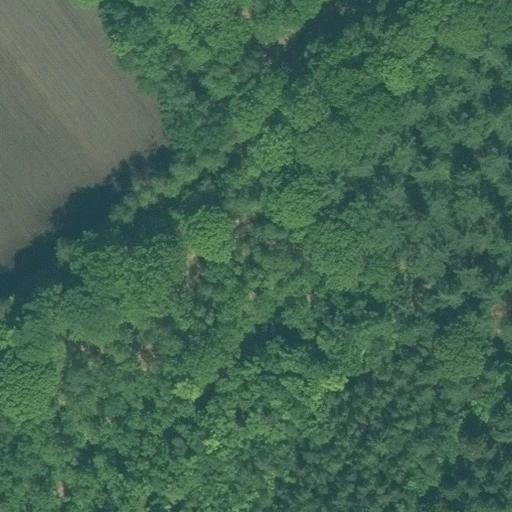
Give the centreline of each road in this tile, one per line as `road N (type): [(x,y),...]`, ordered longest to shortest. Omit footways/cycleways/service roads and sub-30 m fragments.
road 1 (track): [(511,338),(414,260),(270,122)]
road 2 (track): [(0,331),(245,141)]
road 3 (track): [(270,122),(428,0)]
road 4 (track): [(132,0),(245,141)]
